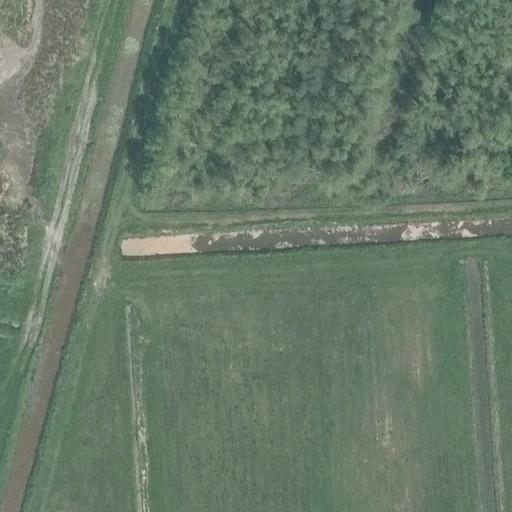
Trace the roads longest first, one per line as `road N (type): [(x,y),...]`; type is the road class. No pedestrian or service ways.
road 1 (residential): [(104,272),(47,511)]
road 2 (unclassified): [(287,264),(511,254)]
road 3 (unclassified): [(104,272),(287,264)]
